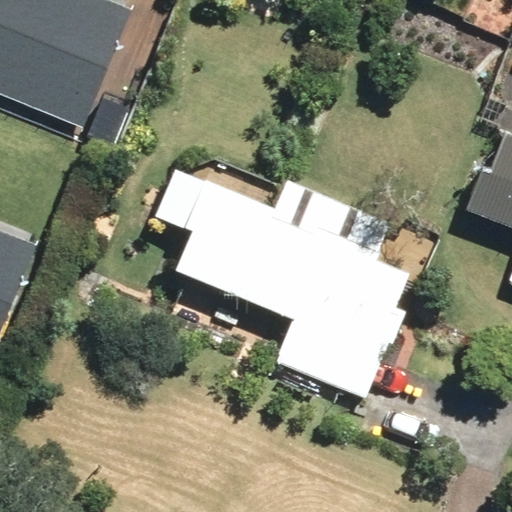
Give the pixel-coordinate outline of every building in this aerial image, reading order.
[(0,0),(0,97),(84,134),(133,21),(85,0),(0,0)] [(511,0),(476,0),(468,18),(510,38),(511,32),(511,0)] [(486,160),(468,209),(511,225),(511,275),(510,280),(511,281),(511,129),(508,128),(494,163),(486,160)] [(279,207),(177,165),(156,214),(195,229),(179,269),(296,318),(277,362),(368,399),(404,311),(398,310),(414,271),(380,257),(384,250),(344,233),(355,204),(290,177),(279,207)] [(0,338),(38,252),(0,235),(0,338)]
